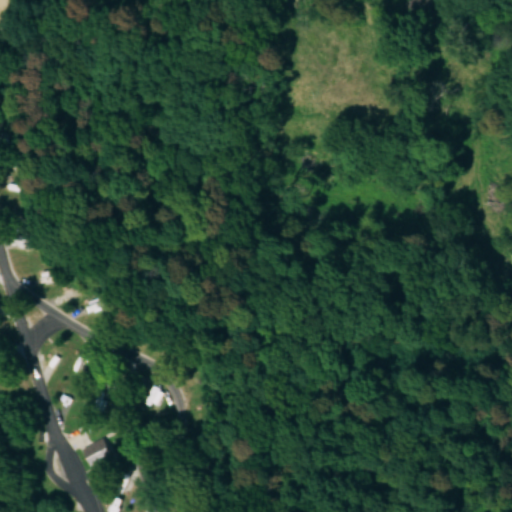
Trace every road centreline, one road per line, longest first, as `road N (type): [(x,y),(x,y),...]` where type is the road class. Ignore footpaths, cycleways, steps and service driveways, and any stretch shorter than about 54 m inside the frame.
road 1 (residential): [(177,511),(154,372),(4,287)]
road 2 (residential): [(96,511),(31,363),(0,265)]
